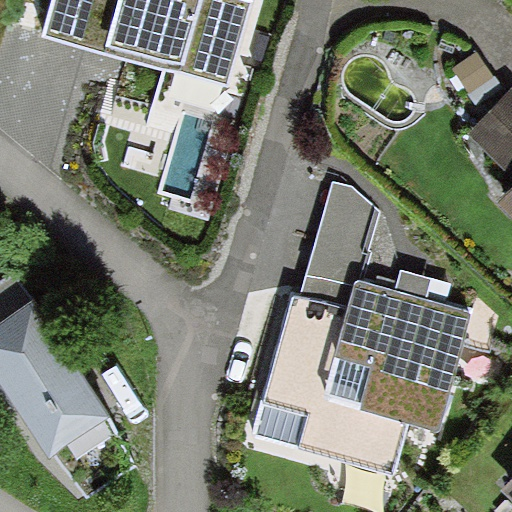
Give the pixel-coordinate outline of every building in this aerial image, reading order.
[(49,0),(43,24),(231,79),(253,0),(49,0)] [(502,82),(478,47),(452,64),(476,100),(502,82)] [(511,75),(466,124),(511,167),(511,179),(501,191),(511,201),(511,75)] [(304,289),(295,287),(254,427),(397,468),(414,412),(442,419),(477,302),(367,271),(383,212),(355,184),(336,178),(304,289)] [(16,267),(0,276),(0,366),(48,443),(88,494),(139,462),(111,402),(36,289),(16,267)]
